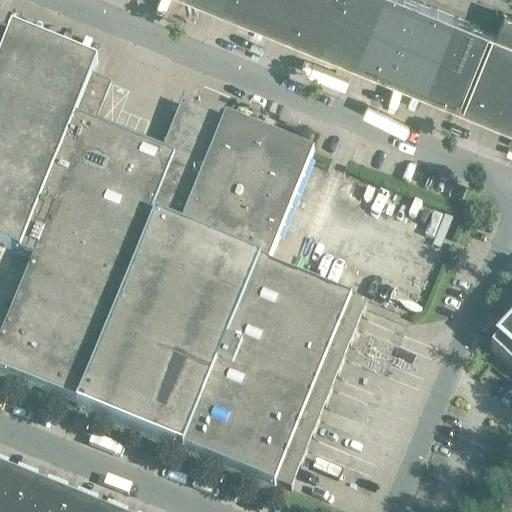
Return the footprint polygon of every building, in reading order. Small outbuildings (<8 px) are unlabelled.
[(262,0),(222,0),(221,6),(254,20),(262,0)] [(303,0),(262,0),(254,20),(289,34),(303,0)] [(341,0),(303,0),(289,34),(322,48),(341,0)] [(356,61),(381,0),(341,0),(322,48),(356,61)] [(421,2),(416,0),(381,0),(356,61),(390,76),(421,2)] [(454,15),(421,2),(390,76),(424,89),(454,15)] [(511,17),(504,14),(496,33),(489,30),(459,104),(492,117),(511,68),(511,17)] [(459,104),(489,30),(454,15),(424,89),(459,104)] [(311,162),(314,156),(312,155),(312,156),(228,121),(226,120),(225,123),(182,106),(162,155),(95,127),(110,92),(106,90),(104,84),(91,79),(97,65),(13,30),(0,60),(0,245),(34,260),(0,343),(0,372),(78,405),(77,408),(183,451),(183,450),(275,488),(275,486),(291,492),(367,309),(351,303),(352,300),(279,271),(285,256),(274,251),(311,162)] [(511,68),(492,117),(511,125),(511,68)] [(511,329),(491,352),(511,371),(511,329)] [(0,496),(9,474),(0,469),(0,496)] [(0,496),(0,511),(28,511),(39,486),(9,474),(0,496)] [(28,511),(63,511),(69,498),(39,486),(28,511)] [(63,511),(98,511),(99,510),(69,498),(63,511)]
